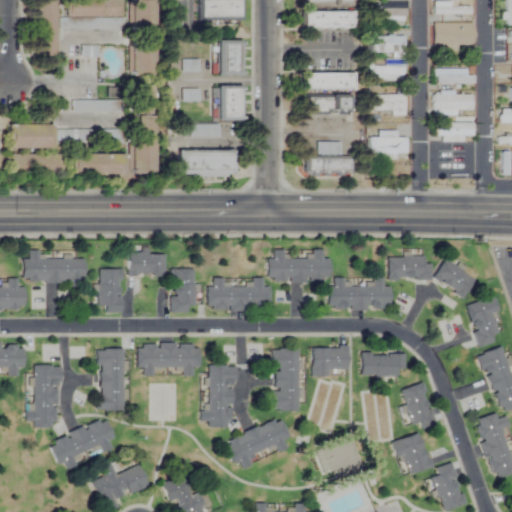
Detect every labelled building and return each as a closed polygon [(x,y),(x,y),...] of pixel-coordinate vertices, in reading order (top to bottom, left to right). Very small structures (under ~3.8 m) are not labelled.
[(60,20),(60,0),(118,0),(119,20),(60,20)] [(197,18),(197,0),(236,0),(236,18),(197,18)] [(38,55),(37,1),(54,1),(55,55),(38,55)] [(149,33),(127,33),(127,1),(149,1),(149,33)] [(455,2),(431,2),(431,16),(468,16),(468,7),(455,7),(455,2)] [(403,21),(403,9),(369,9),(369,21),(403,21)] [(300,29),(351,29),(351,13),(300,13),(300,29)] [(471,47),(471,25),(430,25),(430,47),(471,47)] [(370,54),(400,54),(400,37),(370,37),(370,54)] [(149,77),(127,77),(127,44),(149,44),(149,77)] [(218,72),(218,44),(236,44),(236,72),(218,72)] [(403,66),(367,66),(367,81),(403,81),(403,66)] [(434,70),(434,84),(471,84),(471,70),(434,70)] [(300,90),(350,90),(350,74),(300,74),(300,90)] [(133,115),(133,83),(149,83),(149,115),(133,115)] [(218,117),(218,89),(236,89),(236,117),(218,117)] [(366,109),(403,109),(403,94),(366,94),(366,109)] [(469,95),(430,95),(430,111),(469,111),(469,95)] [(345,97),(300,97),(300,115),(345,115),(345,97)] [(511,110),(497,110),(497,124),(511,123),(511,110)] [(149,171),(126,171),(126,141),(135,141),(135,121),(149,121),(149,141),(149,171)] [(469,123),(432,123),(432,139),(469,139),(469,123)] [(216,124),(186,124),(186,138),(216,138),(216,124)] [(8,150),(8,129),(48,129),(48,150),(8,150)] [(366,137),(366,154),(378,154),(378,158),(394,158),(394,154),(403,154),(403,138),(393,138),(393,130),(375,130),(375,137),(366,137)] [(511,136),(494,138),(494,145),(511,143),(511,136)] [(337,142),(313,142),(313,157),(301,157),(301,176),(347,176),(347,157),(337,157),(337,142)] [(179,172),(179,154),(227,154),(227,172),(179,172)] [(59,156),(59,177),(5,177),(5,156),(59,156)] [(66,177),(66,157),(115,157),(115,177),(66,177)] [(281,259),(281,251),(270,250),(270,259),(264,259),(264,281),(326,281),(326,258),(320,258),(320,251),(307,251),(307,259),(281,259)] [(82,287),(82,260),(36,260),(36,252),(25,252),(25,260),(19,260),(19,283),(65,283),(65,287),(82,287)] [(125,275),(162,275),(162,254),(125,254),(125,275)] [(384,257),(384,280),(428,279),(428,257),(384,257)] [(458,297),(470,281),(443,261),(431,277),(458,297)] [(95,307),(102,307),(102,313),(118,313),(118,270),(95,270),(95,307)] [(191,270),(167,270),(167,313),(191,313),(191,270)] [(267,287),(259,287),(259,279),(249,279),(249,287),(221,287),(221,279),(210,279),(210,287),(204,287),(203,310),(267,311),(267,287)] [(386,311),(386,287),(379,287),(379,279),(366,279),(366,284),(330,283),(330,287),(324,287),(324,309),(386,311)] [(21,287),(14,287),(14,280),(3,280),(3,287),(0,286),(0,310),(21,310),(21,287)] [(463,305),(474,347),(496,341),(489,313),(495,311),(491,298),(463,305)] [(196,367),(196,344),(133,345),(133,368),(139,368),(139,377),(150,377),(150,368),(179,367),(179,377),(189,377),(189,368),(196,367)] [(0,368),(4,368),(4,377),(14,377),(14,369),(21,369),(21,346),(0,345),(0,368)] [(308,347),(308,372),(345,372),(345,347),(308,347)] [(511,393),(501,348),(478,354),(493,413),(511,407),(511,393)] [(295,411),(295,349),(268,349),(268,411),(295,411)] [(120,350),(93,350),(93,411),(120,411),(120,350)] [(399,355),(358,354),(358,376),(399,376),(399,355)] [(30,366),(30,412),(23,412),(23,421),(30,421),(30,429),(54,429),(54,366),(30,366)] [(205,428),(230,428),(230,367),(205,367),(205,410),(196,410),(196,421),(205,421),(205,428)] [(398,389),(407,425),(430,420),(421,383),(398,389)] [(511,472),(498,429),(506,426),(503,417),(494,419),(493,413),(471,421),(491,479),(511,472)] [(96,448),(98,453),(107,449),(104,442),(111,438),(102,418),(45,443),(55,466),(96,448)] [(271,446),(273,453),(283,449),(280,442),(286,439),(278,419),(219,442),(228,464),(234,462),(237,470),(248,465),(244,456),(271,446)] [(388,443),(393,459),(400,457),(406,474),(427,468),(417,434),(388,443)] [(135,466),(112,476),(106,463),(96,468),(100,477),(88,483),(94,498),(105,494),(109,502),(144,486),(135,466)] [(432,468),(434,476),(429,477),(439,511),(461,505),(449,463),(432,468)] [(201,511),(186,473),(158,484),(167,506),(165,507),(167,511),(201,511)]
